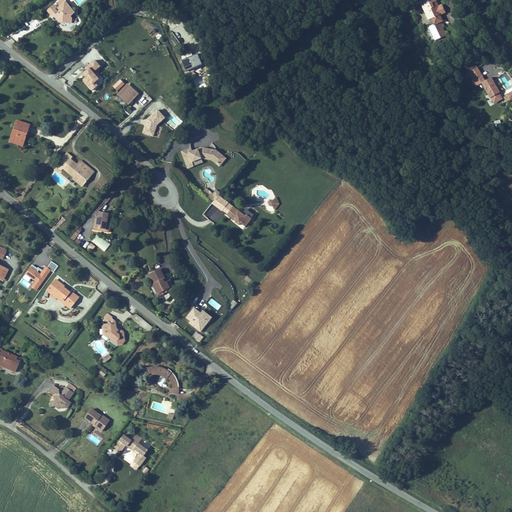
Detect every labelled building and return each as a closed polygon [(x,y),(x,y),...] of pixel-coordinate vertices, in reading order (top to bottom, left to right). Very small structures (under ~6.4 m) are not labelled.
[(75,13),(65,1),(65,0),(59,0),(56,3),(59,7),(57,8),(55,4),(47,11),(52,18),(53,16),(59,23),(72,24),(72,18),(70,17),(75,13)] [(431,0),(437,12),(441,11),(448,7),(451,13),(457,10),(452,0),(447,0),(431,0)] [(441,11),(443,16),(448,14),(451,13),(448,7),(441,11)] [(438,19),(445,34),(456,29),(448,14),(443,16),(438,19)] [(153,38),(157,33),(154,29),(149,34),(153,38)] [(202,65),(197,54),(182,60),(186,71),(202,65)] [(85,78),(82,80),(92,91),(98,86),(95,83),(98,79),(93,73),(100,67),(94,60),(84,69),(86,71),(82,74),(85,78)] [(464,64),(468,72),(478,67),(474,60),(464,64)] [(473,83),(478,80),(476,76),(481,74),(478,67),(468,72),(470,77),(473,83)] [(478,80),(479,83),(484,81),(481,74),(476,76),(478,80)] [(498,94),(490,78),(484,81),(479,83),(487,99),(488,98),(491,104),(499,100),(497,94),(498,94)] [(124,84),(120,79),(113,86),(117,91),(124,84)] [(139,94),(127,83),(117,95),(128,106),(139,94)] [(165,118),(157,110),(147,119),(142,133),(153,137),(157,125),(165,118)] [(30,125),(16,120),(9,142),(23,147),(30,125)] [(219,168),(227,159),(216,150),(200,148),(192,151),(191,148),(181,151),(187,169),(194,167),(193,166),(203,162),(201,159),(211,161),(219,168)] [(79,167),(73,162),(75,159),(69,155),(61,165),(67,170),(66,170),(77,179),(78,178),(87,186),(94,178),(79,167)] [(79,167),(94,178),(98,174),(83,162),(79,167)] [(85,189),(87,186),(78,178),(77,179),(76,181),(85,189)] [(207,189),(203,193),(215,202),(221,194),(217,191),(214,195),(207,189)] [(245,217),(232,208),(227,216),(235,221),(236,219),(238,221),(237,223),(236,224),(240,227),(242,225),(246,228),(252,220),(246,216),(245,217)] [(108,228),(110,218),(100,216),(100,220),(99,224),(97,224),(95,232),(107,234),(108,228)] [(78,227),(71,239),(75,241),(82,229),(78,227)] [(107,234),(95,232),(95,234),(111,237),(112,229),(108,228),(107,234)] [(87,248),(90,252),(95,248),(92,244),(87,248)] [(58,266),(51,261),(47,267),(51,270),(50,271),(54,273),(58,266)] [(25,275),(35,282),(31,288),(36,291),(50,271),(51,270),(47,267),(46,267),(43,271),(38,267),(37,268),(32,265),(25,275)] [(0,276),(4,279),(9,270),(1,266),(0,267),(0,276)] [(157,270),(148,275),(154,286),(158,294),(169,288),(165,283),(163,284),(161,281),(163,280),(157,270)] [(47,291),(51,294),(49,296),(54,300),(56,298),(57,299),(58,297),(67,304),(70,300),(74,304),(79,297),(56,279),(47,291)] [(168,281),(165,283),(169,288),(158,294),(154,286),(152,287),(158,297),(173,289),(168,281)] [(70,309),(74,304),(70,300),(67,304),(58,297),(57,299),(70,309)] [(204,317),(197,311),(189,320),(194,324),(195,323),(202,329),(209,321),(204,317)] [(135,313),(131,318),(148,332),(152,327),(135,313)] [(195,323),(194,324),(192,326),(203,335),(215,321),(207,314),(204,317),(209,321),(202,329),(195,323)] [(104,318),(105,321),(105,322),(107,323),(104,328),(105,333),(109,336),(112,335),(113,338),(115,340),(116,343),(118,345),(123,344),(125,341),(124,340),(125,339),(124,332),(121,329),(118,329),(117,328),(117,324),(114,323),(113,323),(112,322),(111,316),(104,318)] [(16,328),(44,349),(50,342),(22,321),(16,328)] [(107,323),(105,322),(101,328),(103,335),(108,339),(110,339),(116,343),(115,340),(113,338),(112,335),(109,336),(105,333),(104,328),(107,323)] [(2,350),(0,355),(0,365),(16,372),(20,361),(16,360),(18,357),(2,350)] [(104,364),(112,358),(108,354),(101,360),(101,363),(104,364)] [(175,386),(176,390),(172,390),(172,395),(182,395),(182,393),(182,390),(182,387),(181,385),(180,383),(179,379),(176,375),(174,371),(172,372),(167,369),(166,369),(164,368),(161,368),(154,369),(155,376),(160,376),(161,376),(163,376),(165,378),(170,381),(170,379),(171,380),(172,381),(173,382),(174,384),(175,386)] [(69,383),(66,388),(74,393),(77,388),(69,383)] [(65,387),(60,395),(59,389),(53,385),(48,392),(53,396),(54,401),(50,401),(50,407),(54,407),(59,409),(67,408),(71,403),(68,401),(74,393),(66,388),(65,387)] [(108,423),(104,420),(105,418),(101,415),(92,409),(85,418),(94,424),(94,425),(95,424),(103,429),(108,423)] [(146,458),(144,456),(147,452),(146,451),(147,450),(138,444),(142,438),(136,434),(131,440),(124,435),(114,448),(121,453),(125,446),(138,455),(133,462),(140,467),(146,458)]
